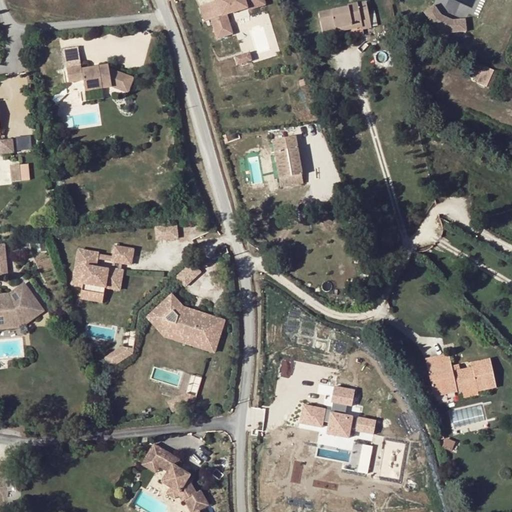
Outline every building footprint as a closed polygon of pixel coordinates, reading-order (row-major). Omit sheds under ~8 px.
[(216,39),(234,34),(229,15),(267,4),(265,0),(209,0),(199,3),(204,21),(210,19),(216,39)] [(469,13),(483,16),(486,0),(437,0),(435,10),(455,15),(455,17),(468,19),(469,13)] [(351,25),(352,28),(361,26),(362,29),(370,27),(365,2),(347,5),(348,7),(318,13),(323,34),(336,31),(335,28),(351,25)] [(375,11),(367,12),(370,27),(378,26),(375,11)] [(323,34),(324,43),(337,40),(336,31),(323,34)] [(250,53),(235,57),(237,63),(251,60),(250,53)] [(470,77),(477,80),(483,66),(476,63),(470,77)] [(122,90),(127,75),(108,68),(108,66),(81,70),(81,68),(67,70),(69,83),(83,80),(85,91),(111,87),(122,90)] [(483,66),(477,80),(476,83),(485,88),(486,86),(493,89),(500,74),(483,66)] [(134,77),(127,75),(122,90),(129,93),(134,77)] [(18,136),(19,150),(32,149),(31,135),(18,136)] [(279,179),(301,175),(295,136),(273,140),(279,179)] [(0,143),(2,154),(15,152),(13,138),(0,140),(0,143)] [(11,164),(12,180),(31,179),(30,163),(11,164)] [(302,183),(301,175),(279,179),(280,187),(302,183)] [(448,211),(443,220),(451,224),(456,215),(448,211)] [(134,250),(116,247),(114,262),(132,265),(134,250)] [(97,287),(107,288),(121,290),(124,271),(113,269),(112,271),(97,269),(99,254),(80,251),(76,281),(85,282),(84,287),(83,294),(96,296),(97,287)] [(0,258),(0,280),(9,280),(6,257),(0,258)] [(0,324),(1,324),(1,327),(12,325),(12,323),(21,322),(25,320),(29,326),(44,314),(25,286),(17,292),(23,301),(20,304),(11,306),(10,298),(0,298),(0,324)] [(96,296),(83,294),(82,299),(104,303),(107,288),(97,287),(96,296)] [(186,307),(174,295),(150,317),(161,330),(165,327),(171,334),(177,335),(178,332),(203,340),(203,343),(215,346),(216,343),(219,344),(227,320),(186,307)] [(0,331),(25,329),(29,326),(25,320),(21,322),(12,323),(12,325),(1,327),(1,324),(0,324),(0,331)] [(165,327),(161,330),(167,336),(217,352),(219,344),(216,343),(215,346),(203,343),(203,340),(178,332),(177,335),(171,334),(165,327)] [(106,357),(111,366),(135,353),(130,344),(106,357)] [(452,373),(450,367),(448,355),(425,360),(433,397),(461,391),(463,399),(478,396),(477,392),(495,388),(489,361),(471,364),(472,369),(460,371),(452,373)] [(329,409),(345,413),(347,404),(352,405),(355,390),(335,385),(329,409)] [(325,428),(327,408),(302,404),(299,425),(325,428)] [(374,435),(377,420),(329,411),(324,435),(350,439),(352,431),(374,435)] [(348,467),(367,473),(375,447),(356,441),(348,467)] [(454,444),(444,441),(442,448),(452,451),(454,444)] [(191,495),(183,481),(185,477),(170,468),(174,462),(149,447),(140,461),(154,469),(163,474),(156,485),(165,490),(174,495),(173,496),(178,503),(180,502),(185,511),(195,511),(204,507),(196,492),(191,495)] [(140,461),(137,467),(151,475),(154,469),(140,461)] [(165,490),(162,497),(170,502),(173,496),(174,495),(165,490)]
